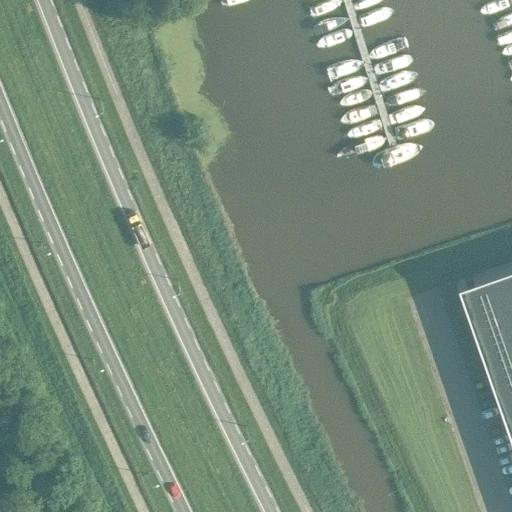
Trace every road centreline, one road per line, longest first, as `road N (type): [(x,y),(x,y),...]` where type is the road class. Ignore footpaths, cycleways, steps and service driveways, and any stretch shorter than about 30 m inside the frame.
road 1 (primary): [(268,511),(109,176),(40,0)]
road 2 (primary): [(0,112),(44,225),(183,511)]
